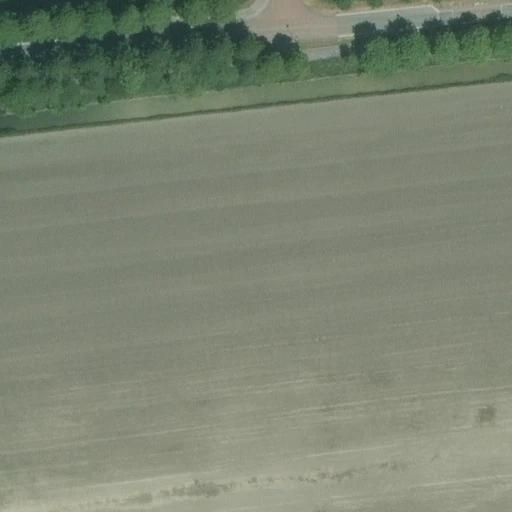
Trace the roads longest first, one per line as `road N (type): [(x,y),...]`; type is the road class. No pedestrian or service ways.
road 1 (secondary): [(0,56),(286,29)]
road 2 (secondary): [(286,29),(511,11)]
